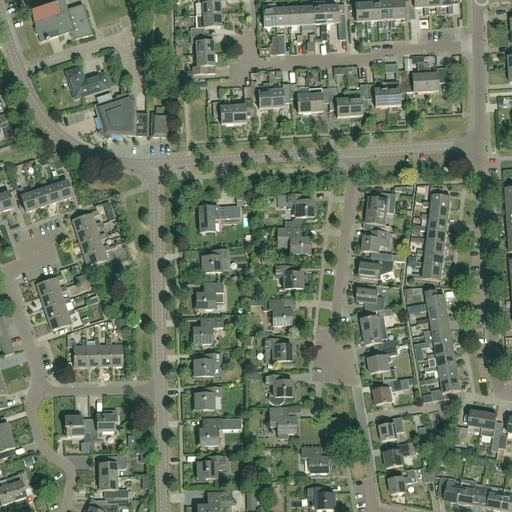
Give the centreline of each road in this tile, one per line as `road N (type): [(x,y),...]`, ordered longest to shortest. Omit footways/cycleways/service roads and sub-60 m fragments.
road 1 (residential): [(355,381),(328,380),(352,151)]
road 2 (residential): [(495,380),(482,143)]
road 3 (tertiary): [(154,164),(101,159),(40,119),(0,16)]
road 4 (tertiary): [(160,389),(154,164)]
road 5 (residential): [(255,64),(477,46)]
road 6 (tertiary): [(154,164),(352,151)]
road 7 (residential): [(64,511),(70,475),(43,450),(32,420),(40,387)]
road 8 (tertiary): [(352,151),(482,143)]
road 9 (tertiary): [(164,511),(160,389)]
road 10 (residential): [(160,389),(40,387)]
